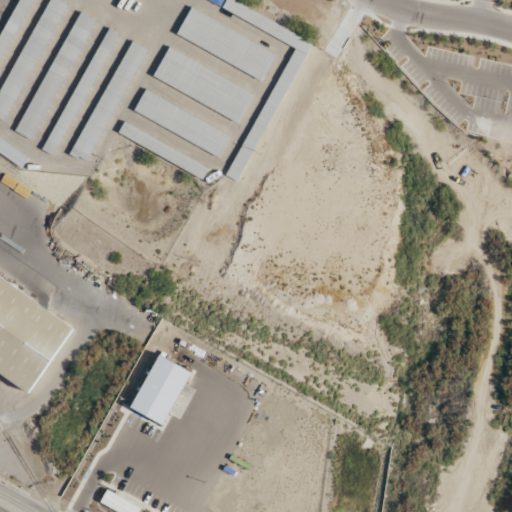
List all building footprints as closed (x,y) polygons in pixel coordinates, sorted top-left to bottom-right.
[(46,0),(0,93),(0,119),(6,122),(64,5),(55,0),(46,0)] [(309,40),(228,0),(225,0),(221,10),(292,45),(228,177),(239,183),(309,40)] [(175,36),(261,79),(275,52),(189,9),(175,36)] [(17,133),(33,141),(93,19),(77,11),(17,133)] [(116,32),(105,27),(44,152),(55,157),(116,32)] [(87,164),(145,48),(129,40),(71,156),(87,164)] [(253,92),(167,48),(152,78),(237,122),(253,92)] [(132,113),(219,156),(230,134),(143,91),(132,113)] [(0,364),(35,386),(76,321),(0,272),(0,364)] [(190,371),(158,355),(131,408),(163,425),(190,371)] [(116,511),(138,511),(141,507),(106,491),(100,504),(116,511)]
